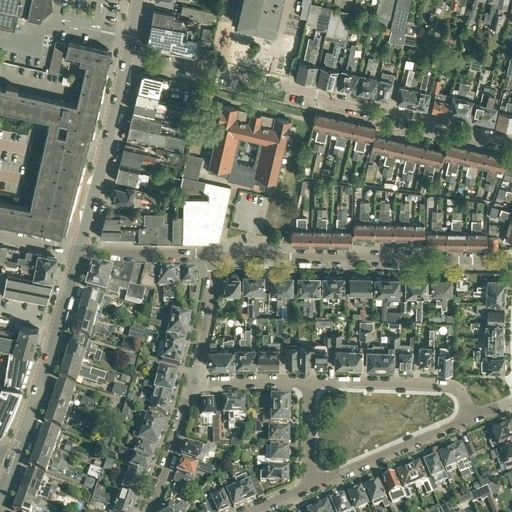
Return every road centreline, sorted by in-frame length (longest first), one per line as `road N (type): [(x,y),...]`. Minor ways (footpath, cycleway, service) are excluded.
road 1 (residential): [(127,55),(498,140),(511,136)]
road 2 (unclassified): [(511,262),(251,252),(214,258)]
road 3 (tertiary): [(14,456),(78,252)]
road 4 (tertiary): [(78,252),(127,55)]
road 5 (residential): [(471,418),(449,387),(308,381)]
road 6 (residential): [(308,487),(471,418)]
road 7 (residential): [(148,511),(192,382)]
road 8 (unclassified): [(214,258),(78,252)]
road 9 (residential): [(192,382),(214,258)]
